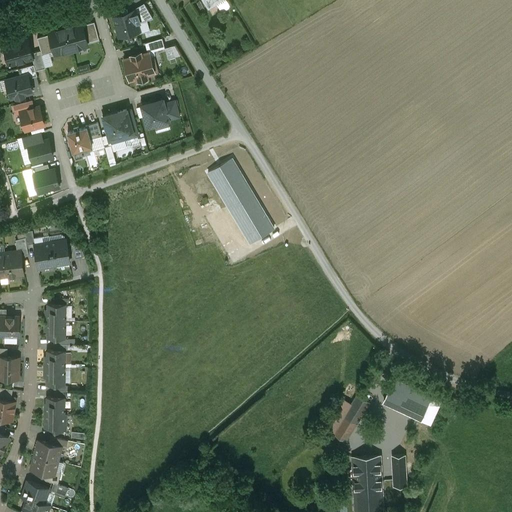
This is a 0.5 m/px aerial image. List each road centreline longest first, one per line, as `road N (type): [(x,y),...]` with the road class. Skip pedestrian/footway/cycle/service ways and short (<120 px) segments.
road 1 (residential): [(243,132),(354,309),(408,362),(455,388),(511,400)]
road 2 (residential): [(0,476),(18,452),(27,407),(29,292)]
road 3 (residential): [(159,0),(243,132)]
